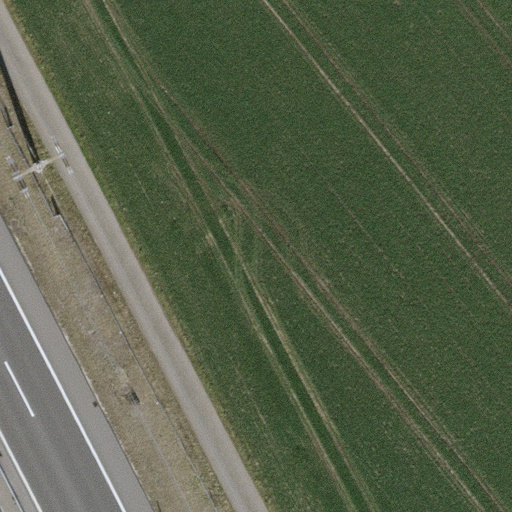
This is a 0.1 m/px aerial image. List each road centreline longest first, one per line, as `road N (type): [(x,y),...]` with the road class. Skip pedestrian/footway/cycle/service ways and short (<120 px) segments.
road 1 (track): [(254,511),(0,24)]
road 2 (motorway): [(83,511),(0,349)]
